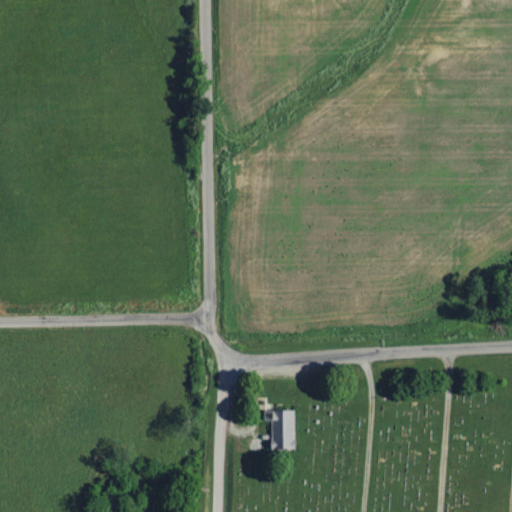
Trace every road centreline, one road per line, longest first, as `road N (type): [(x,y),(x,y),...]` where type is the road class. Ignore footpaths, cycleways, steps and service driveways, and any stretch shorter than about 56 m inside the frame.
road 1 (residential): [(216,360),(208,0)]
road 2 (residential): [(216,360),(511,352)]
road 3 (residential): [(0,317),(214,314)]
road 4 (residential): [(214,511),(216,360)]
